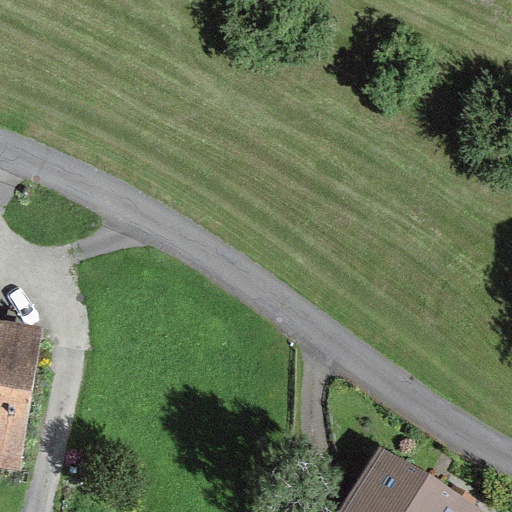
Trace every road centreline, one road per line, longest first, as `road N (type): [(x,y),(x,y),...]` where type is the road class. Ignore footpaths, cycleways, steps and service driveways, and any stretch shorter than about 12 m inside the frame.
road 1 (residential): [(511,457),(155,219),(0,146)]
road 2 (track): [(0,232),(48,257),(78,301),(69,485),(55,511)]
